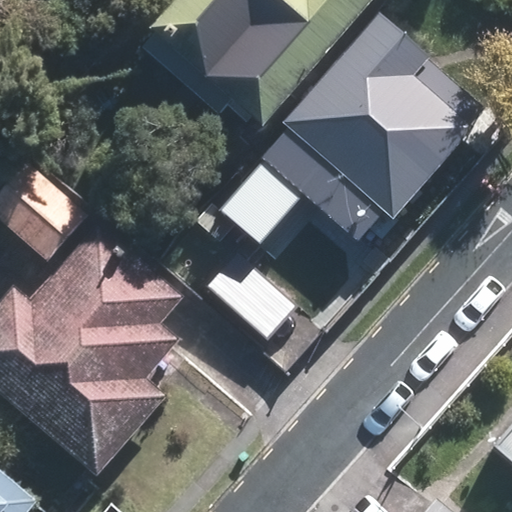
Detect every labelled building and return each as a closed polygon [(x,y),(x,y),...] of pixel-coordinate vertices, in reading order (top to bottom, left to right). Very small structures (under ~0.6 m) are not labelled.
[(191,0),(157,39),(266,135),(385,0),(191,0)] [(509,102),(397,4),(299,115),(320,133),(293,163),(375,235),(400,206),(409,214),(509,102)] [(44,157),(4,202),(64,254),(104,209),(44,157)] [(45,270),(0,320),(0,368),(111,467),(182,387),(161,368),(197,327),(181,313),(203,289),(120,217),(60,284),(45,270)] [(244,242),(213,277),(276,332),(307,297),(244,242)] [(0,511),(43,511),(60,494),(5,445),(23,425),(0,404),(0,511)] [(468,511),(447,494),(431,511),(468,511)]
